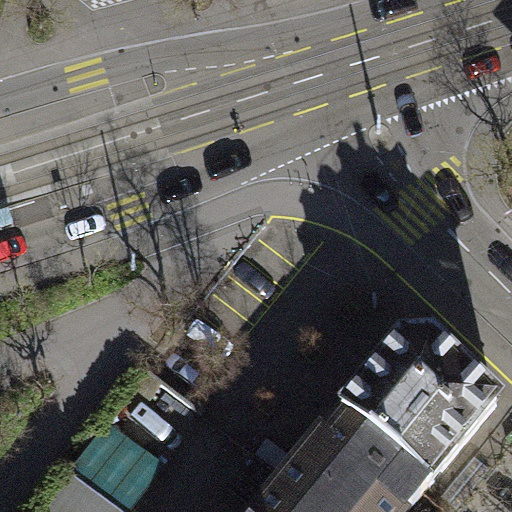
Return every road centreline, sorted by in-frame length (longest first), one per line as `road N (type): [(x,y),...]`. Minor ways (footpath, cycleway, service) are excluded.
road 1 (tertiary): [(511,299),(416,206),(247,99)]
road 2 (secondary): [(0,251),(101,219),(174,179),(247,99)]
road 3 (secondary): [(511,14),(247,99)]
road 4 (secondary): [(247,99),(97,73),(0,95)]
road 5 (residential): [(247,99),(116,0)]
